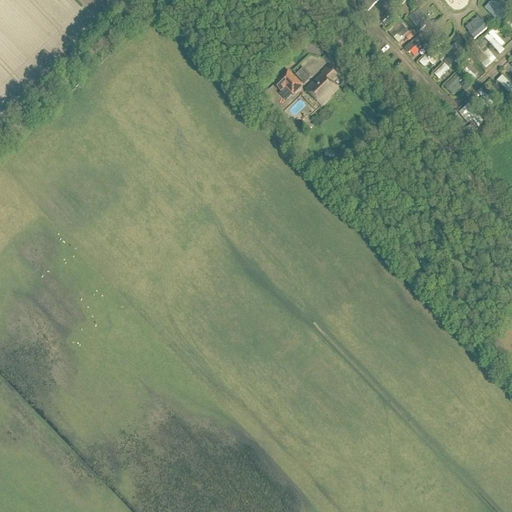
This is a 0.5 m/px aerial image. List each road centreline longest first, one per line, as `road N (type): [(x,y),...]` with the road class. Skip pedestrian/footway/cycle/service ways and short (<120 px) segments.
road 1 (track): [(511,219),(299,0)]
road 2 (track): [(350,0),(452,104),(511,52)]
road 3 (track): [(0,143),(148,0)]
